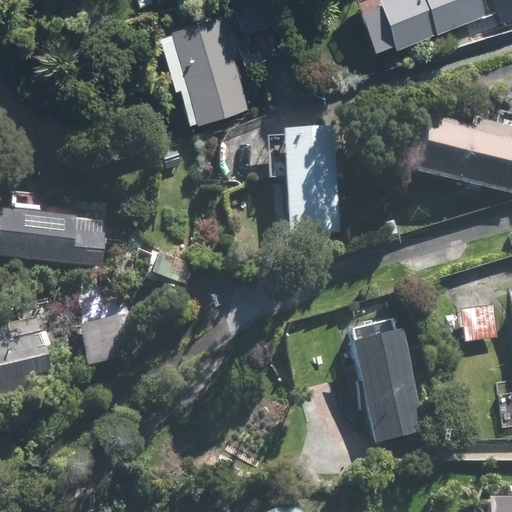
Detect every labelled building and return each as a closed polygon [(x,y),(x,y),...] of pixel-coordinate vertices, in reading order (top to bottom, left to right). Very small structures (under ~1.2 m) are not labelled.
[(259,0),(243,0),(230,4),(251,67),(279,58),(259,0)] [(468,0),(368,0),(369,0),(386,47),(473,14),(468,0)] [(206,21),(163,35),(192,123),(235,109),(206,21)] [(507,191),(511,166),(511,138),(468,130),(466,138),(415,128),(406,172),(507,191)] [(319,136),(277,140),(287,239),(329,235),(319,136)] [(65,225),(0,223),(0,265),(93,268),(93,238),(64,238),(65,225)] [(511,254),(511,233),(502,236),(508,256),(511,254)] [(179,272),(149,263),(144,279),(174,288),(179,272)] [(489,306),(455,312),(460,344),(495,338),(489,306)] [(121,321),(69,334),(78,369),(111,361),(110,355),(129,351),(121,321)] [(0,394),(19,390),(17,381),(37,376),(28,339),(0,345),(0,394)] [(387,339),(343,351),(367,441),(411,429),(387,339)] [(511,511),(511,503),(484,504),(484,511),(511,511)]
